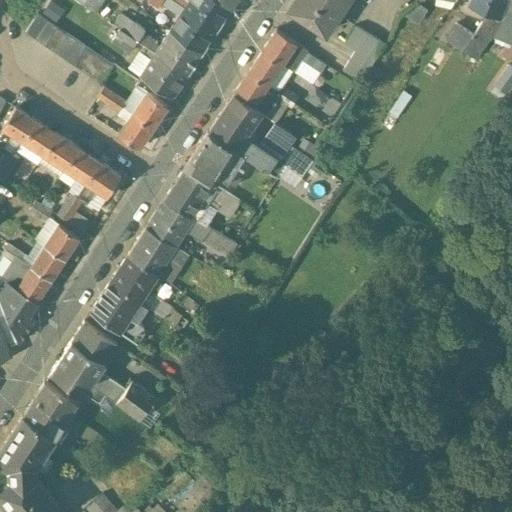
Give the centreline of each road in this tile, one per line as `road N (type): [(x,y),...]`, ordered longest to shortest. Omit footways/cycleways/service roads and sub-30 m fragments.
road 1 (residential): [(0,404),(155,170)]
road 2 (residential): [(155,170),(10,70),(0,30)]
road 3 (residential): [(155,170),(269,0)]
